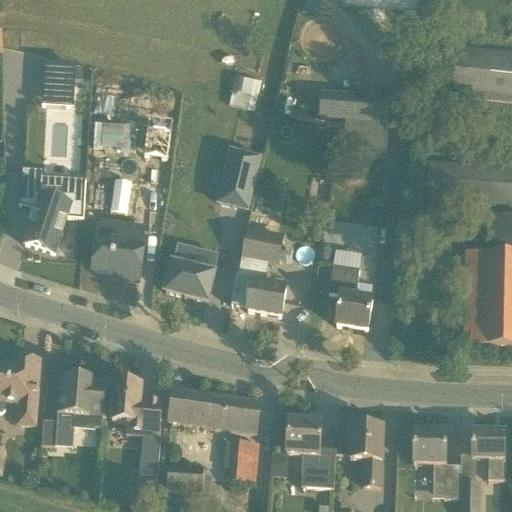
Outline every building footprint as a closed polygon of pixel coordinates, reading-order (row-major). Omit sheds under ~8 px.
[(511,106),(511,55),(456,50),(451,101),(511,106)] [(42,111),(69,112),(72,68),(45,66),(42,111)] [(231,79),(226,107),(254,112),(259,84),(231,79)] [(146,155),(152,128),(104,118),(95,160),(124,166),(127,151),(146,155)] [(388,128),(346,124),(343,160),(385,164),(388,128)] [(170,156),(170,134),(161,134),(160,156),(170,156)] [(228,152),(215,208),(248,216),(261,160),(228,152)] [(141,185),(165,189),(169,161),(145,158),(141,185)] [(511,170),(428,165),(425,202),(511,207),(511,170)] [(29,233),(29,235),(31,235),(26,253),(56,262),(61,244),(63,244),(64,243),(63,243),(67,229),(68,229),(68,228),(66,227),(66,224),(83,225),(86,185),(69,184),(68,202),(44,201),(45,176),(21,175),(19,214),(36,219),(35,222),(32,222),(32,223),(33,223),(30,234),(29,233)] [(276,207),(279,192),(258,188),(255,203),(276,207)] [(511,217),(487,217),(485,255),(467,255),(464,348),(511,349),(511,217)] [(144,246),(147,230),(120,227),(117,242),(102,240),(99,239),(95,271),(113,274),(127,276),(126,280),(142,282),(147,246),(144,246)] [(245,261),(243,260),(239,284),(252,286),(247,316),(281,322),(286,291),(266,287),(269,266),(278,267),(283,241),(249,235),(245,261)] [(173,269),(167,297),(184,301),(184,303),(196,305),(196,304),(208,307),(215,279),(173,269)] [(373,303),(358,300),(356,300),(360,274),(333,270),(329,298),(341,300),(336,330),(368,335),(373,303)] [(5,415),(6,406),(20,407),(18,429),(35,431),(40,365),(13,363),(12,370),(0,369),(0,417),(2,418),(5,415)] [(102,433),(103,422),(106,386),(92,385),(92,383),(61,380),(57,418),(72,420),(71,433),(94,435),(95,432),(102,433)] [(127,439),(159,441),(162,404),(140,403),(142,390),(115,387),(112,426),(128,427),(127,439)] [(169,426),(256,439),(261,407),(174,394),(169,426)] [(56,452),(58,426),(43,425),(41,451),(56,452)] [(289,425),(287,445),(286,461),(304,462),(302,492),(333,494),(336,454),(320,453),(322,427),(289,425)] [(351,431),(350,451),(350,466),(363,467),(362,492),(381,493),(383,433),(351,431)] [(461,476),(460,476),(446,476),(446,470),(446,457),(447,437),(414,436),(414,456),(413,471),(434,471),(433,488),(446,488),(446,503),(460,503),(460,485),(461,476)] [(505,438),(473,437),(472,463),(488,464),(487,485),(504,485),(505,438)] [(228,484),(253,487),(257,447),(232,445),(228,484)] [(203,496),(204,473),(168,471),(167,494),(203,496)] [(460,503),(459,511),(481,511),(482,486),(460,485),(460,503)]
